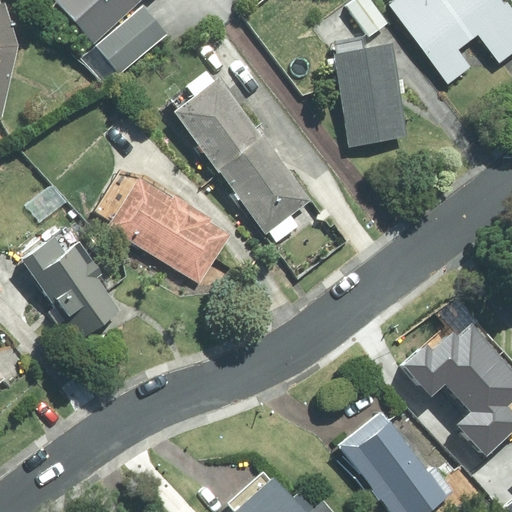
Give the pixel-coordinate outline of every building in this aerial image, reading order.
[(80,0),(107,30),(142,0),(146,0),(148,2),(150,0),(80,0)] [(381,27),(361,0),(345,0),(339,5),(364,40),(381,27)] [(511,18),(502,7),(496,12),(486,0),(393,0),(379,12),(442,88),(465,69),(452,53),(471,37),(494,65),(511,49),(511,18)] [(117,75),(162,37),(138,9),(93,47),(117,75)] [(399,142),(380,45),(319,57),(338,153),(399,142)] [(183,102),(164,117),(257,237),(262,233),(272,246),(295,229),(285,216),(302,203),(200,72),(175,91),(183,102)] [(223,237),(111,171),(81,222),(193,288),(223,237)] [(53,235),(16,263),(27,278),(37,270),(86,335),(113,314),(53,235)] [(511,466),(511,412),(468,362),(426,398),(497,480),(511,466)] [(421,511),(438,499),(371,416),(329,449),(379,511),(421,511)] [(313,511),(304,503),(294,511),(287,511),(253,476),(215,511),(313,511)]
